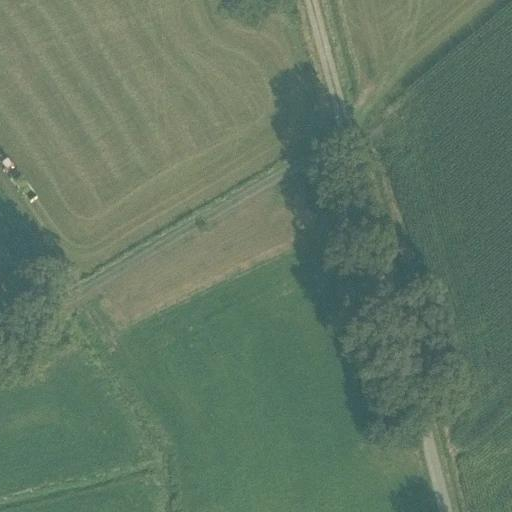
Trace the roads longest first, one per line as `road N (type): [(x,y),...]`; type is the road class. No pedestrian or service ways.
road 1 (track): [(0,341),(50,306),(359,140)]
road 2 (track): [(452,511),(359,140)]
road 3 (track): [(359,140),(323,0)]
